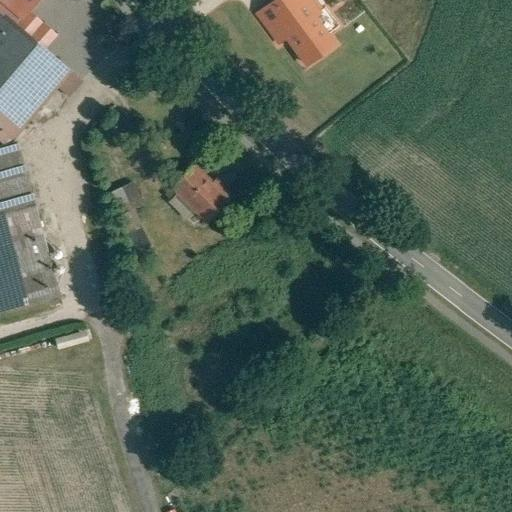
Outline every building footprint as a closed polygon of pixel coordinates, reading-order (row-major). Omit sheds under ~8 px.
[(1,0),(22,18),(37,0),(1,0)] [(322,14),(311,0),(274,0),(256,13),(278,47),(287,42),(307,71),(338,46),(317,20),(322,14)] [(0,137),(5,142),(56,81),(71,93),(85,77),(4,10),(0,14),(0,137)] [(20,141),(0,146),(0,310),(63,293),(20,141)] [(228,200),(194,166),(170,190),(204,224),(228,200)] [(132,185),(113,194),(117,203),(136,195),(132,185)] [(133,212),(116,219),(123,234),(139,227),(133,212)] [(139,227),(123,234),(133,256),(150,249),(139,227)]
